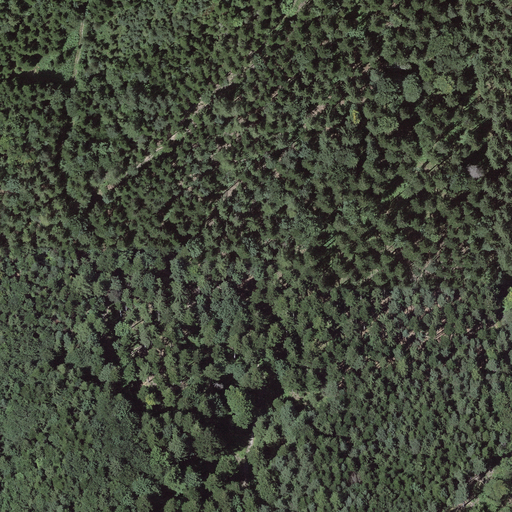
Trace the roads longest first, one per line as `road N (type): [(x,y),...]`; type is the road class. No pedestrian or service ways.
road 1 (track): [(242,469),(226,442),(195,427),(133,420),(68,372),(0,364)]
road 2 (track): [(190,301),(259,376),(242,469)]
